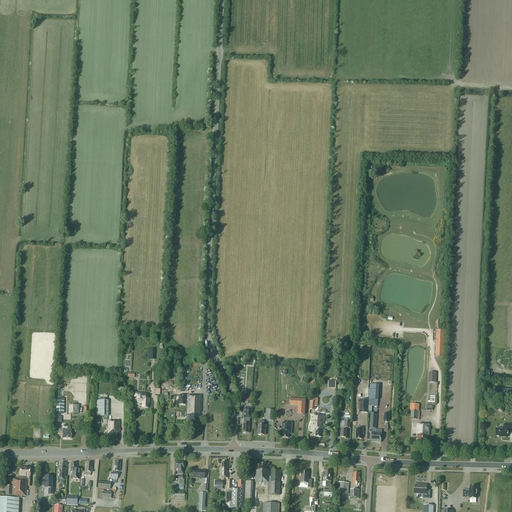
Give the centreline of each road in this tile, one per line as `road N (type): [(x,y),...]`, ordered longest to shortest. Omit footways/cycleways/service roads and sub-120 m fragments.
road 1 (unclassified): [(233,449),(234,398),(207,339),(222,0)]
road 2 (tertiary): [(370,459),(511,465)]
road 3 (tertiary): [(233,449),(370,459)]
